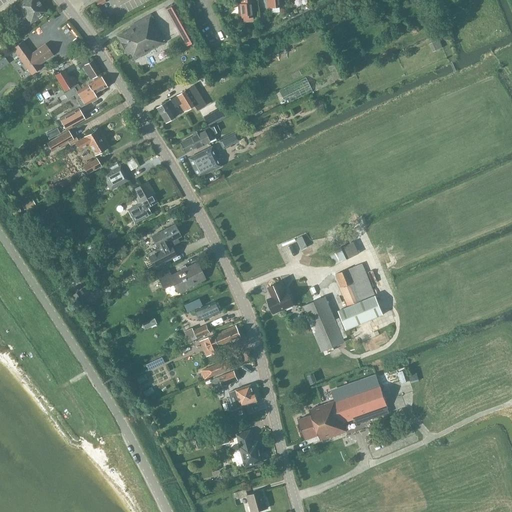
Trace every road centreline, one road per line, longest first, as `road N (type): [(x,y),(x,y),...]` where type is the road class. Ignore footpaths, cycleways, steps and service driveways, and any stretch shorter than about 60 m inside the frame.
road 1 (tertiary): [(298,511),(237,287),(186,189),(58,0)]
road 2 (track): [(510,52),(194,204)]
road 3 (unclassified): [(0,237),(88,370),(166,511)]
